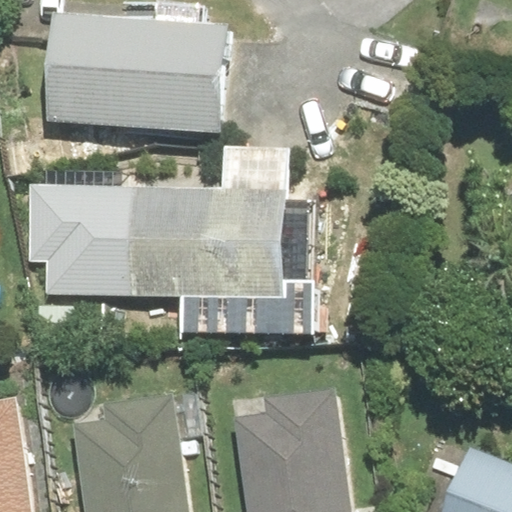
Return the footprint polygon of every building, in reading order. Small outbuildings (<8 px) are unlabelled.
[(249,38),(76,22),(66,126),(239,142),(249,38)] [(308,201),(146,193),(140,301),(303,309),(308,201)] [(358,511),(344,397),(245,409),(257,511),(358,511)] [(0,404),(0,511),(44,511),(31,401),(0,404)] [(201,511),(187,406),(71,422),(83,511),(201,511)] [(511,511),(511,465),(483,453),(458,511),(511,511)]
